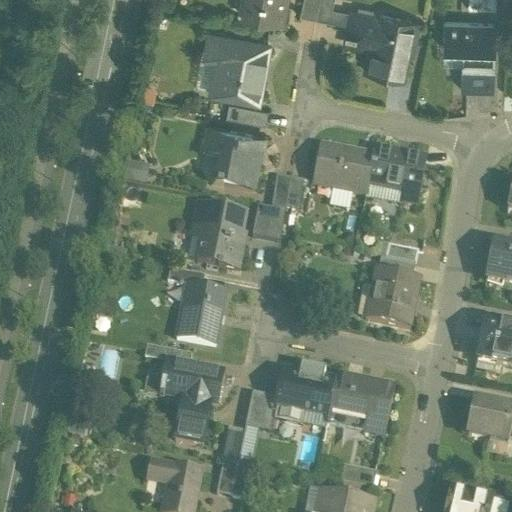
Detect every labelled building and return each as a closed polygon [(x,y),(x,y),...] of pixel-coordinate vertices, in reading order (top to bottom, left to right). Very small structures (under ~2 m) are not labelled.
[(284,0),(244,0),(241,17),(281,25),(285,7),(283,7),(284,0)] [(302,0),(299,18),(315,21),(319,0),(302,0)] [(334,0),(319,0),(315,21),(330,23),(334,0)] [(418,23),(378,15),(377,19),(352,14),(348,34),(345,34),(344,37),(355,39),(356,38),(372,41),(366,73),(402,81),(410,44),(414,45),(418,23)] [(442,23),(442,48),(493,48),(492,23),(442,23)] [(268,46),(209,35),(205,56),(220,59),(214,95),(257,103),(268,46)] [(268,113),(228,105),(225,119),(265,127),(268,113)] [(265,139),(208,129),(203,157),(216,159),(211,186),(255,194),(265,139)] [(373,160),(320,150),(312,186),(366,198),(368,188),(373,160)] [(426,163),(374,152),(373,160),(368,188),(403,194),(401,203),(418,206),(426,163)] [(145,182),(148,165),(127,162),(125,180),(145,182)] [(291,181),(277,179),(272,210),(286,212),(286,211),(291,181)] [(303,183),(291,181),(286,211),(299,213),(303,183)] [(245,216),(199,207),(194,233),(207,235),(202,265),(219,268),(218,270),(222,271),(222,269),(239,272),(244,247),(240,246),(245,216)] [(286,212),(272,210),(267,242),(281,244),(286,212)] [(511,249),(493,245),(485,282),(505,286),(506,284),(511,285),(511,249)] [(418,253),(388,247),(385,261),(415,267),(418,253)] [(385,261),(381,260),(379,273),(413,280),(416,267),(385,261)] [(205,278),(170,272),(168,285),(187,288),(187,286),(203,289),(205,278)] [(379,273),(377,273),(374,291),(379,292),(376,306),(377,306),(374,323),(367,321),(366,323),(412,332),(418,298),(416,298),(419,281),(413,280),(379,273)] [(203,289),(187,286),(187,288),(177,342),(215,349),(226,293),(203,289)] [(511,329),(484,323),(476,362),(511,369),(511,329)] [(192,357),(147,348),(145,360),(167,365),(190,369),(192,357)] [(98,377),(113,381),(120,353),(105,349),(98,377)] [(190,369),(167,365),(159,400),(163,401),(165,391),(184,395),(175,443),(203,449),(210,408),(216,409),(223,376),(190,369)] [(336,386),(283,374),(274,417),(327,429),(330,416),(336,386)] [(377,387),(338,379),(336,386),(330,416),(366,423),(364,436),(384,440),(395,390),(377,386),(377,387)] [(511,430),(511,411),(474,403),(467,438),(509,446),(511,430)] [(244,434),(229,430),(221,465),(224,465),(237,468),(238,464),(244,434)] [(259,436),(245,433),(244,434),(238,464),(252,467),(257,468),(259,459),(254,458),(259,436)] [(300,463),(311,465),(316,437),(305,435),(300,463)] [(193,511),(201,474),(150,464),(146,485),(147,485),(148,483),(168,487),(163,511),(193,511)] [(252,467),(238,464),(237,468),(230,500),(243,503),(252,467)] [(237,468),(224,465),(216,497),(230,500),(237,468)] [(376,480),(342,473),(340,485),(373,491),(376,480)] [(372,511),(374,504),(322,493),(318,511),(372,511)] [(491,511),(493,503),(451,494),(446,511),(491,511)]
